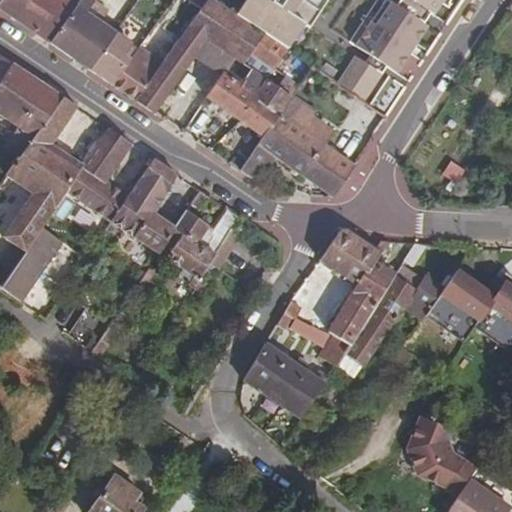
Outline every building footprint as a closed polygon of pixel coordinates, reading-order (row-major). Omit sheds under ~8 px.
[(0,0),(0,8),(51,42),(76,6),(68,0),(0,0)] [(117,33),(87,12),(95,1),(93,0),(80,0),(76,6),(51,42),(90,70),(117,33)] [(110,9),(116,0),(93,0),(95,1),(87,12),(117,33),(125,22),(110,9)] [(312,65),(213,0),(212,0),(206,0),(202,6),(163,60),(135,100),(155,114),(194,58),(206,40),(235,59),(243,64),(250,55),(273,71),(281,59),(305,75),(312,65)] [(322,0),(339,11),(345,0),(322,0)] [(132,59),(124,53),(132,43),(117,33),(90,70),(113,85),(132,59)] [(226,74),(235,59),(206,40),(194,58),(220,75),(223,72),(226,74)] [(135,100),(163,60),(147,49),(144,53),(138,50),(132,59),(113,85),(135,100)] [(0,78),(11,62),(0,54),(0,78)] [(290,96),(243,64),(235,59),(226,74),(223,72),(220,75),(206,97),(262,136),(290,96)] [(19,157),(61,95),(11,62),(0,78),(0,117),(15,128),(3,147),(19,157)] [(46,231),(69,195),(89,208),(107,181),(132,144),(107,127),(82,165),(51,145),(77,106),(61,95),(19,157),(6,177),(31,195),(2,237),(13,245),(0,264),(0,288),(1,289),(26,252),(30,255),(46,231)] [(325,146),(334,131),(313,117),(316,112),(291,95),(290,96),(262,136),(239,171),(258,184),(274,159),(332,198),(354,166),(325,146)] [(154,212),(179,175),(153,158),(127,195),(110,222),(158,253),(174,230),(173,226),(154,212)] [(110,222),(127,195),(107,181),(89,208),(110,222)] [(199,189),(192,199),(200,205),(207,194),(199,189)] [(206,282),(200,278),(222,243),(240,217),(228,208),(211,228),(184,210),(173,226),(174,230),(158,253),(193,277),(188,285),(194,289),(192,293),(196,296),(206,282)] [(335,367),(394,273),(375,261),(381,253),(364,242),(345,230),(341,229),(335,231),(317,262),(356,289),(328,331),(333,334),(329,340),(318,357),(335,367)] [(65,244),(46,231),(30,255),(26,252),(1,289),(25,305),(65,244)] [(420,320),(443,286),(425,274),(422,279),(399,264),(394,273),(335,367),(335,369),(352,380),(361,366),(364,368),(404,309),(420,320)] [(146,295),(160,272),(149,265),(134,287),(146,295)] [(100,357),(120,328),(115,326),(123,315),(118,311),(90,350),(100,357)] [(325,383),(265,343),(241,381),(300,421),(325,383)] [(128,400),(122,397),(107,422),(113,425),(115,422),(121,425),(132,407),(127,403),(128,400)] [(444,488),(464,460),(452,452),(445,440),(445,429),(419,416),(406,450),(414,478),(444,488)] [(464,460),(444,488),(457,496),(467,482),(476,468),(464,460)] [(136,501),(142,492),(113,473),(86,511),(141,511),(145,506),(136,501)] [(507,511),(508,510),(467,482),(457,496),(445,511),(507,511)] [(241,511),(248,503),(229,489),(213,511),(241,511)]
